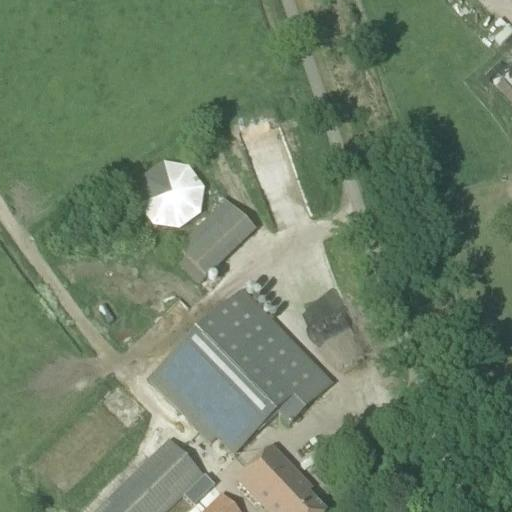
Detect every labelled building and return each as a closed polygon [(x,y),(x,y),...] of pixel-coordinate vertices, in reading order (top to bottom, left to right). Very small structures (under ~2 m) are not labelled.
[(496,49),(510,35),(502,27),(488,40),(496,49)] [(470,40),(453,54),(460,63),(477,49),(470,40)] [(199,219),(203,194),(188,171),(162,167),(140,183),(136,210),(151,232),(177,235),(199,219)] [(201,285),(251,229),(217,199),(167,255),(201,285)] [(216,442),(219,445),(233,459),(277,417),(288,429),(331,388),(240,294),(147,385),(209,449),(216,442)] [(168,443),(97,511),(169,511),(203,479),(168,443)] [(311,493),(270,450),(236,483),(263,511),(321,511),(307,497),(311,493)] [(365,483),(374,471),(360,461),(352,474),(365,483)] [(205,511),(234,511),(221,497),(205,511)]
